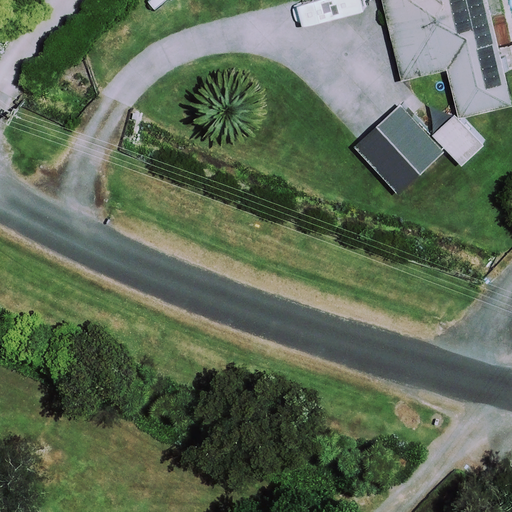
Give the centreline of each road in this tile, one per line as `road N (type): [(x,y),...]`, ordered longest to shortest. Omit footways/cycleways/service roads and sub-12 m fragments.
road 1 (residential): [(0,193),(163,267),(511,394)]
road 2 (unknown): [(418,365),(511,274)]
